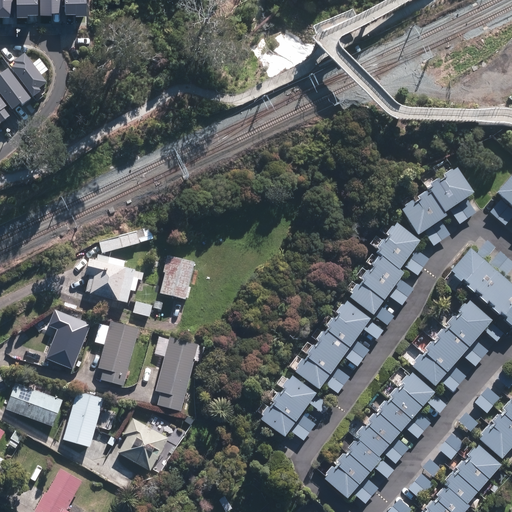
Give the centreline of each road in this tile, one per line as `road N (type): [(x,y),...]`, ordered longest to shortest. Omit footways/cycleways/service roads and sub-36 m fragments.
road 1 (residential): [(511,255),(477,227),(441,252),(392,337),(296,462),(345,511)]
road 2 (residential): [(0,41),(51,46),(61,78),(44,114),(0,154)]
